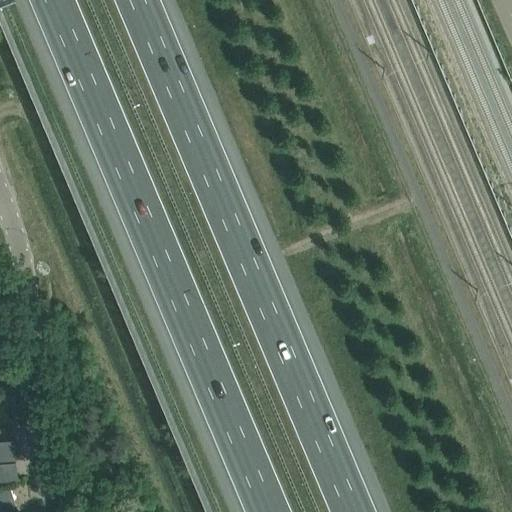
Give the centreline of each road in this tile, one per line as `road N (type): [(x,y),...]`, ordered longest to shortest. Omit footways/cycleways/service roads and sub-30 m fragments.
road 1 (motorway): [(353,511),(137,0)]
road 2 (motorway): [(53,0),(268,511)]
road 3 (unclassified): [(43,511),(28,305),(0,207)]
